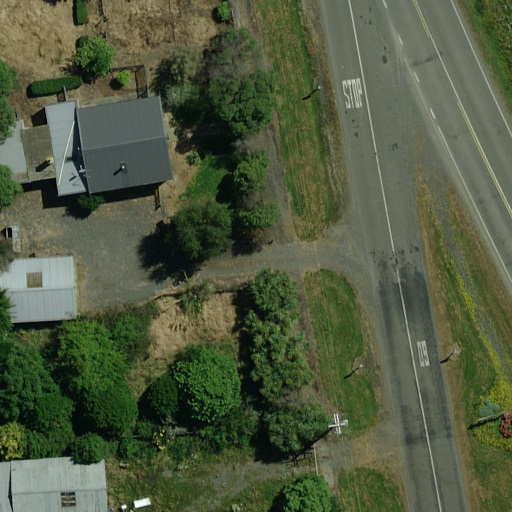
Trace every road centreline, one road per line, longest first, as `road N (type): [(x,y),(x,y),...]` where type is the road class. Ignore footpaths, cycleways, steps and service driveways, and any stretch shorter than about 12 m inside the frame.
road 1 (tertiary): [(350,0),(441,511)]
road 2 (tertiary): [(415,0),(511,216)]
